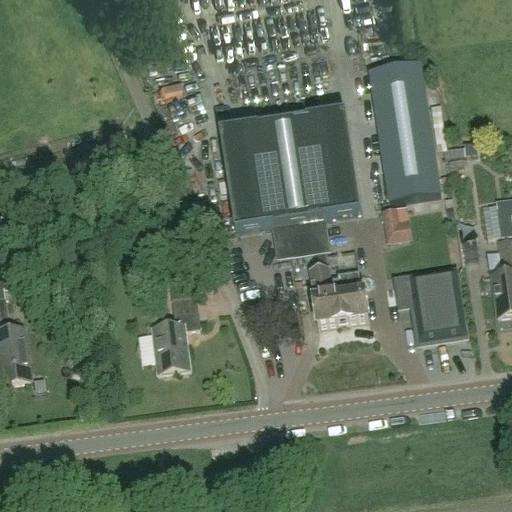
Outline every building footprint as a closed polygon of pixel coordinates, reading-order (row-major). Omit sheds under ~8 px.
[(312,31),(321,50),(332,45),(323,25),(312,31)] [(420,70),(369,78),(390,208),(440,200),(420,70)] [(363,219),(347,119),(221,139),(236,239),(275,233),(279,263),(329,255),(324,225),(363,219)] [(511,219),(511,204),(496,206),(497,214),(501,242),(511,240),(511,223),(511,219)] [(385,220),(394,252),(421,244),(412,213),(385,220)] [(511,244),(499,247),(502,278),(492,280),(498,323),(511,321),(511,244)] [(329,274),(311,277),(315,305),(319,333),(340,330),(335,295),(332,295),(329,274)] [(457,274),(394,284),(399,312),(414,310),(420,349),(468,341),(457,274)] [(334,287),(335,295),(340,330),(369,326),(365,297),(364,297),(364,295),(362,296),(359,278),(339,281),(339,286),(334,287)] [(202,335),(197,302),(173,305),(176,331),(153,334),(159,379),(191,375),(186,337),(202,335)] [(0,391),(31,387),(24,334),(8,336),(5,306),(0,306),(0,391)]
